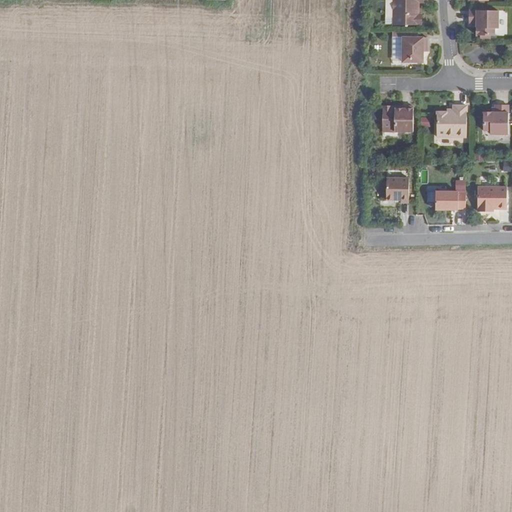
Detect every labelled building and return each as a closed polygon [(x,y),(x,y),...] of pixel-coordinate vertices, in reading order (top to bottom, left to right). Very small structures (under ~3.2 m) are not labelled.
[(423,0),(393,0),(393,25),(422,25),(422,14),(419,14),(419,5),(417,6),(417,2),(419,2),(423,2),(423,0)] [(494,36),(494,28),(498,28),(498,11),(469,10),(469,24),(472,24),(476,24),(476,27),(476,35),(494,36)] [(427,37),(402,37),(402,62),(423,62),(423,51),(423,45),(427,45),(427,37)] [(483,130),(490,130),(490,134),(508,134),(509,105),(495,105),(495,108),(495,112),(491,112),(483,112),(483,130)] [(392,106),(383,106),(382,131),(413,132),(413,106),(398,106),(398,109),(392,109),(392,106)] [(467,106),(453,106),(453,109),(453,111),(447,111),(447,112),(437,112),(437,137),(467,137),(467,106)] [(409,178),(386,177),(386,201),(401,201),(401,204),(409,203),(409,178)] [(506,209),(507,187),(478,188),(478,212),(488,212),(488,209),(493,209),(506,209)] [(436,192),(436,210),(458,210),(458,209),(466,208),(466,193),(458,193),(458,192),(436,192)]
